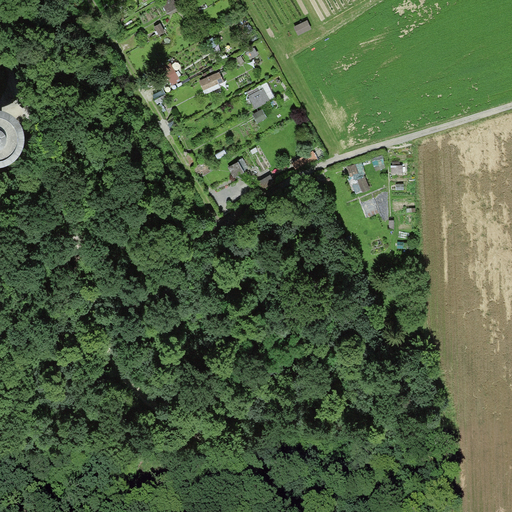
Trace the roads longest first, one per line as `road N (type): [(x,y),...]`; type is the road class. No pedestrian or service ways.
road 1 (track): [(0,28),(119,369),(155,412),(265,478),(287,511)]
road 2 (track): [(511,105),(309,170),(217,225),(159,242),(103,241),(75,250)]
road 3 (track): [(89,0),(217,225)]
